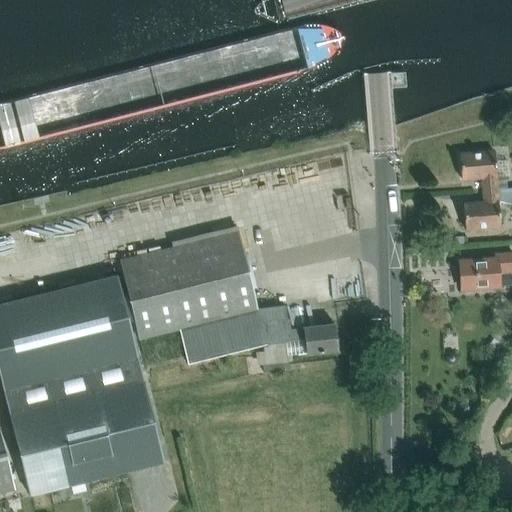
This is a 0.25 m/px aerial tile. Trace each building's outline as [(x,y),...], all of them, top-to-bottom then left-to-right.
[(392,70),(364,70),(364,79),(392,79),(392,70)] [(494,151),(459,154),(461,178),(481,177),(482,190),(497,189),(497,188),(496,177),(494,151)] [(505,176),(496,177),(497,188),(506,187),(505,176)] [(483,202),(463,204),(465,228),(500,225),(498,201),(511,200),(511,201),(511,187),(497,189),(482,190),(482,191),(483,202)] [(284,307),(256,310),(238,232),(119,262),(128,296),(122,298),(116,276),(0,304),(0,378),(29,495),(163,462),(128,322),(134,320),(138,339),(179,329),(188,364),(266,344),(266,345),(306,340),(308,355),(338,351),(335,326),(289,331),(288,320),(286,320),(284,307)] [(467,236),(452,236),(453,246),(468,245),(467,236)] [(496,258),(459,261),(461,289),(499,286),(498,272),(511,271),(511,252),(495,254),(496,258)] [(511,273),(500,274),(500,285),(511,284),(511,273)] [(449,353),(445,356),(446,361),(449,364),(454,364),(457,360),(457,356),(453,353),(449,353)] [(0,486),(13,484),(0,432),(0,486)]
